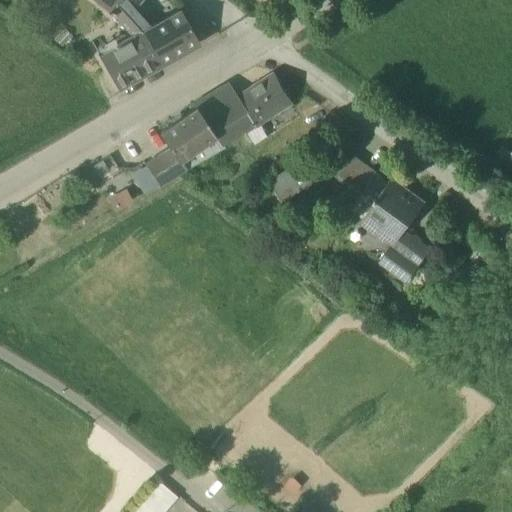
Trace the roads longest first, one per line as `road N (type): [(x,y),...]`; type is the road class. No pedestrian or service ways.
road 1 (unclassified): [(511,222),(261,37)]
road 2 (residential): [(0,191),(261,37)]
road 3 (residential): [(0,353),(84,406),(214,511)]
